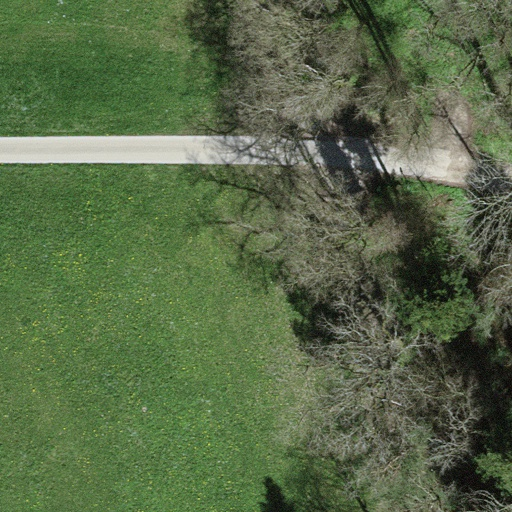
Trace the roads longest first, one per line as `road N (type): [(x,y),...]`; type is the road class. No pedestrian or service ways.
road 1 (track): [(376,511),(390,477),(363,145)]
road 2 (track): [(363,145),(311,0)]
road 3 (track): [(363,145),(511,179)]
